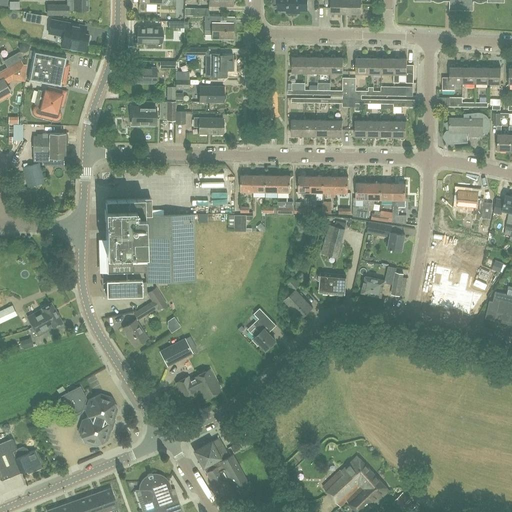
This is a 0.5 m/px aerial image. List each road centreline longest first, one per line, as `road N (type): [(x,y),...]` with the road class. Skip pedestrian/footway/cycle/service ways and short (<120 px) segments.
road 1 (residential): [(428,159),(86,152)]
road 2 (tertiary): [(168,439),(247,401),(332,327),(368,318),(408,322)]
road 3 (tertiary): [(168,439),(93,323),(81,277),(82,228)]
road 4 (tertiary): [(0,510),(168,439)]
road 5 (residential): [(408,322),(428,159)]
road 6 (tertiary): [(86,152),(117,0)]
road 7 (residential): [(388,37),(261,29)]
road 8 (residential): [(428,159),(430,38)]
